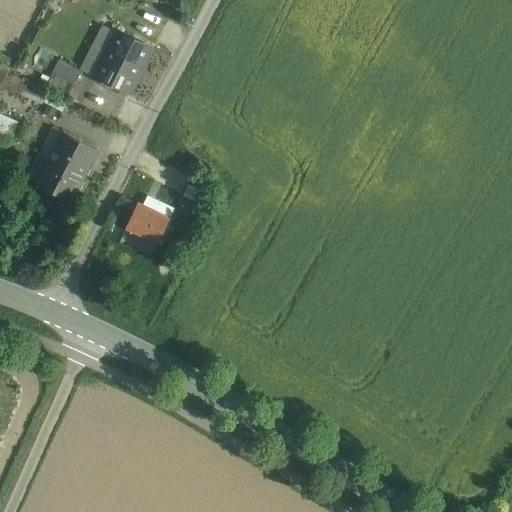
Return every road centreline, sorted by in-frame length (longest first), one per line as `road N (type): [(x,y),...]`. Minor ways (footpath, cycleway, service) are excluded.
road 1 (secondary): [(409,511),(93,328)]
road 2 (unclassified): [(210,0),(51,310)]
road 3 (unclassified): [(93,328),(10,511)]
